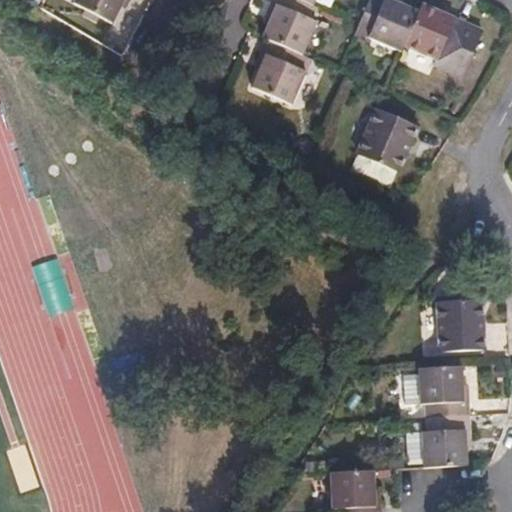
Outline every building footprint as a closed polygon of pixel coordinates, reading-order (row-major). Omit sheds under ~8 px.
[(76,0),(73,6),(111,27),(126,0),(76,0)] [(277,9),(263,41),(268,43),(302,58),(317,24),(313,23),(319,11),(314,9),(292,0),(275,0),(272,7),(277,9)] [(292,0),(314,9),(317,0),(292,0)] [(405,48),(420,15),(384,0),(370,0),(359,29),(355,36),(402,56),(405,48)] [(482,35),(423,9),(420,15),(405,48),(438,62),(435,70),(459,80),(469,57),(473,58),(482,35)] [(302,58),(268,43),(262,57),(267,59),(252,92),(292,109),(307,76),(303,74),(309,61),(302,58)] [(462,82),(473,58),(469,57),(459,80),(462,82)] [(359,159),(398,176),(418,131),(377,114),(359,159)] [(393,190),(398,176),(359,159),(353,173),(393,190)] [(439,355),(484,353),(482,304),(437,305),(439,355)] [(425,407),(426,421),(469,419),(468,405),(463,405),(461,369),(417,371),(417,379),(419,407),(419,408),(425,407)] [(419,407),(417,379),(402,380),(404,408),(419,407)] [(422,467),(422,470),(467,468),(464,432),(470,432),(469,419),(426,421),(426,434),(420,434),(422,467)] [(422,467),(420,434),(404,435),(406,467),(422,467)] [(337,511),(381,511),(381,509),(376,509),(373,473),(330,474),(332,511),(337,511)]
